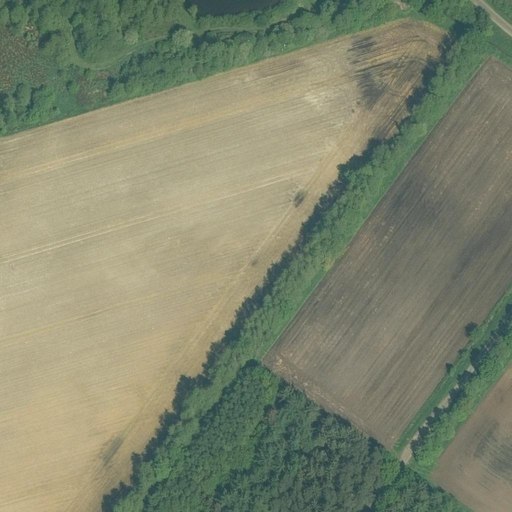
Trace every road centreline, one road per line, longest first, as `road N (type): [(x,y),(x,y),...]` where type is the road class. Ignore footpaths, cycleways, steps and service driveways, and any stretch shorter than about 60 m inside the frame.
road 1 (track): [(315,0),(280,25),(158,38),(100,65),(72,52),(64,21)]
road 2 (unclassified): [(374,511),(511,329)]
